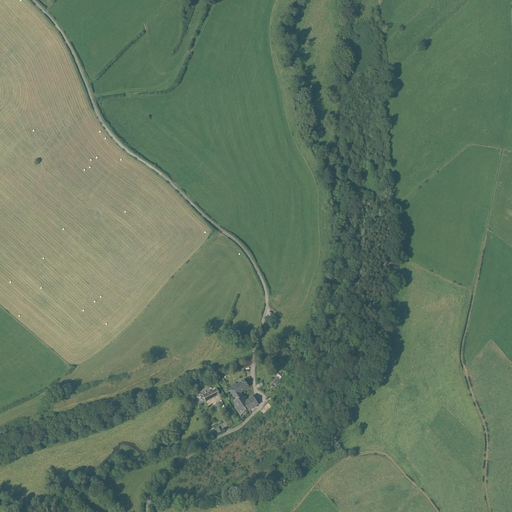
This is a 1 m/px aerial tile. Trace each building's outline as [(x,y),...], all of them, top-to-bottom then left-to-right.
[(282,377),(278,374),(272,382),(276,385),(282,377)] [(244,408),(248,405),(246,401),(240,393),(248,387),(243,380),(236,385),(235,383),(225,390),(227,394),(230,392),(236,400),(234,402),(237,406),(236,407),(240,414),(246,410),(244,408)] [(219,395),(216,389),(210,392),(203,396),(204,399),(206,401),(219,395)] [(252,396),(246,401),(248,405),(244,408),(246,410),(248,409),(249,411),(258,405),(252,396)] [(273,405),(269,401),(261,410),(265,414),(273,405)] [(221,430),(219,426),(210,431),(212,435),(221,430)]
